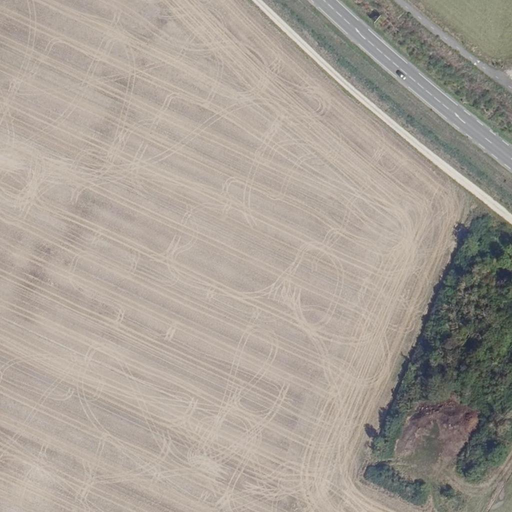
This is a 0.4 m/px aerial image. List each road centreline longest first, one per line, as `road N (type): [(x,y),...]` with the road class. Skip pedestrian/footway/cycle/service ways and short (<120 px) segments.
road 1 (track): [(257,0),(511,222)]
road 2 (primary): [(511,157),(325,0)]
